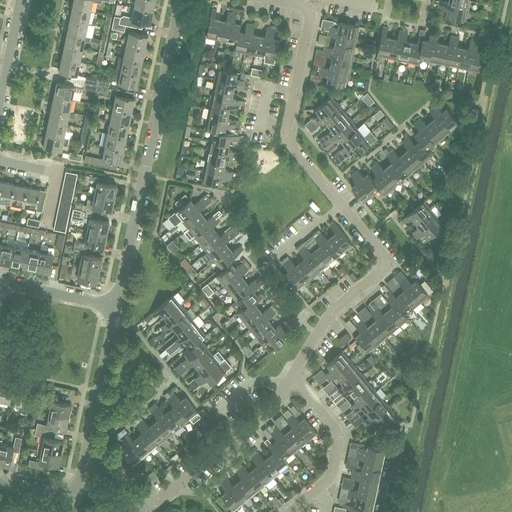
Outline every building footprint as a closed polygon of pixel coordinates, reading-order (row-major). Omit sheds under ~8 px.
[(101,0),(73,0),(72,7),(91,11),(93,1),(101,3),(101,0)] [(153,11),(155,0),(135,0),(134,7),(153,11)] [(467,10),(469,0),(449,0),(449,2),(440,0),(439,0),(439,4),(467,10)] [(465,20),(467,10),(439,4),(438,8),(447,10),(446,16),(465,20)] [(88,23),(91,11),(72,7),(70,19),(88,23)] [(151,24),(153,11),(134,7),(132,17),(124,15),(121,17),(127,18),(126,25),(143,28),(144,23),(151,24)] [(216,39),(220,20),(215,18),(217,9),(212,8),(206,37),(216,39)] [(226,41),(232,13),(228,12),(226,21),(220,20),(216,39),(226,41)] [(239,31),(241,24),(235,23),(237,14),(232,13),(226,41),(236,43),(239,31)] [(113,22),(126,25),(127,18),(121,17),(115,16),(113,22)] [(85,36),(88,23),(70,19),(67,32),(85,36)] [(124,31),(126,25),(113,22),(112,28),(124,31)] [(328,30),(357,36),(359,26),(339,22),(338,28),(329,26),(328,30)] [(245,52),(251,24),(247,23),(245,32),(239,31),(236,43),(235,50),(245,52)] [(255,54),(259,35),(253,34),(255,25),(251,24),(245,52),(255,54)] [(387,57),(392,38),(386,36),(388,27),(383,26),(377,55),(387,57)] [(265,57),(271,28),(267,27),(265,36),(259,35),(255,54),(265,57)] [(274,64),(279,39),(273,38),(275,29),(271,28),(265,57),(264,62),(274,64)] [(355,46),(357,36),(328,30),(327,34),(336,36),(335,42),(355,46)] [(397,59),(403,31),(399,30),(397,39),(392,38),(387,57),(397,59)] [(126,44),(145,49),(148,35),(129,31),(126,44)] [(407,61),(411,42),(406,41),(408,31),(403,31),(397,59),(407,61)] [(429,60),(435,32),(430,31),(428,40),(423,39),(418,58),(419,58),(429,60)] [(91,37),(85,36),(67,32),(64,45),(83,48),(84,40),(90,41),(91,37)] [(439,63),(442,43),(437,42),(439,33),(435,32),(429,60),(439,63)] [(423,39),(424,35),(419,34),(417,43),(411,42),(407,61),(418,63),(419,58),(418,58),(423,39)] [(449,65),(455,36),(450,35),(448,44),(442,43),(439,63),(449,65)] [(459,67),(463,47),(457,46),(459,37),(455,36),(449,65),(459,67)] [(469,69),(475,40),(470,39),(468,49),(463,47),(459,67),(469,69)] [(475,40),(469,69),(479,71),(483,52),(477,50),(479,41),(475,40)] [(353,56),(355,46),(335,42),(334,48),(325,46),(324,50),(353,56)] [(143,61),(145,49),(126,44),(123,57),(143,61)] [(80,61),(83,48),(64,45),(62,58),(80,61)] [(350,66),(353,56),(324,50),(316,48),(315,53),(332,56),(331,62),(350,66)] [(143,61),(123,57),(119,56),(116,69),(140,74),(143,61)] [(77,74),(80,61),(62,58),(59,71),(77,74)] [(348,76),(350,66),(331,62),(330,68),(321,66),(320,70),(348,76)] [(216,78),(244,84),(245,80),(236,78),(237,72),(218,68),(216,78)] [(137,87),(140,74),(116,69),(115,77),(119,77),(118,83),(137,87)] [(346,86),(348,76),(320,70),(319,74),(328,76),(327,82),(346,86)] [(85,82),(109,87),(111,81),(86,76),(85,82)] [(243,88),(244,84),(216,78),(213,88),(233,92),(234,87),(243,88)] [(57,82),(54,95),(72,99),(74,91),(83,93),(84,88),(84,87),(57,82)] [(108,93),(109,87),(85,82),(84,87),(84,88),(108,93)] [(232,98),(233,92),(213,88),(211,98),(240,104),(241,100),(232,98)] [(113,107),(132,111),(135,98),(116,94),(113,107)] [(70,111),(72,99),(54,95),(51,108),(70,111)] [(315,123),(338,104),(331,96),(316,108),(320,113),(313,119),(312,118),(305,124),(308,128),(315,123)] [(239,108),(240,104),(211,98),(209,108),(229,112),(230,106),(239,108)] [(329,125),(344,112),(338,104),(315,123),(308,128),(311,132),(318,126),(325,120),(329,125)] [(433,107),(451,130),(459,123),(456,119),(452,115),(447,108),(442,112),(436,105),(433,107)] [(130,124),(132,111),(113,107),(110,120),(130,124)] [(443,136),(451,130),(433,107),(429,110),(435,117),(431,121),(443,136)] [(75,112),(70,111),(51,108),(49,120),(67,124),(69,116),(74,117),(75,112)] [(227,118),(229,112),(209,108),(207,118),(236,124),(237,120),(227,118)] [(457,111),(452,115),(456,119),(461,116),(457,111)] [(321,144),(351,120),(344,112),(329,125),(333,129),(325,135),(325,134),(318,140),(321,144)] [(235,128),(236,124),(207,118),(205,129),(212,130),(224,132),(225,132),(226,127),(235,128)] [(443,136),(431,121),(426,125),(420,118),(417,120),(435,143),(443,136)] [(71,125),(67,124),(49,120),(46,133),(64,137),(66,130),(70,131),(71,125)] [(127,137),(130,124),(110,120),(107,133),(127,137)] [(342,140),(357,128),(351,120),(321,144),(325,148),(331,142),(338,136),(342,140)] [(427,149),(435,143),(417,120),(413,123),(419,130),(415,135),(419,140),(427,149)] [(364,136),(357,128),(342,140),(346,145),(332,156),(335,159),(341,154),(364,136)] [(241,135),(225,132),(224,132),(212,130),(210,140),(229,144),(231,138),(240,140),(241,135)] [(345,158),(344,157),(351,152),(355,156),(376,139),(370,131),(364,136),(341,154),(335,159),(334,160),(338,164),(345,158)] [(69,138),(64,137),(46,133),(43,146),(62,150),(63,145),(67,146),(69,138)] [(124,150),(127,137),(107,133),(105,145),(124,150)] [(419,140),(415,144),(409,136),(406,139),(424,161),(432,155),(427,149),(419,140)] [(416,168),(424,161),(406,139),(402,142),(408,149),(404,153),(416,168)] [(228,150),(229,144),(210,140),(208,150),(237,156),(237,151),(228,150)] [(122,163),(124,150),(105,145),(102,158),(85,155),(84,161),(117,168),(118,162),(122,163)] [(416,168),(404,153),(399,157),(393,149),(390,152),(408,175),(416,168)] [(236,160),(237,156),(208,150),(206,160),(225,164),(226,158),(236,160)] [(69,158),(81,161),(82,154),(70,152),(69,158)] [(400,181),(408,175),(390,152),(387,155),(393,162),(388,166),(400,181)] [(224,170),(225,164),(206,160),(204,170),(232,176),(233,171),(224,170)] [(400,181),(388,166),(384,170),(378,162),(374,165),(393,187),(400,181)] [(384,194),(393,187),(374,165),(371,168),(377,175),(373,179),(372,179),(380,188),(380,189),(384,194)] [(231,180),(232,176),(204,170),(202,180),(221,184),(222,178),(231,180)] [(372,179),(373,179),(368,173),(363,177),(357,170),(354,172),(372,195),(380,189),(380,188),(372,179)] [(65,177),(76,179),(78,174),(66,171),(65,177)] [(364,202),(372,195),(354,172),(350,175),(356,182),(352,186),(364,202)] [(75,185),(76,179),(65,177),(63,183),(75,185)] [(0,200),(11,203),(15,184),(2,181),(0,190),(0,200)] [(95,194),(114,198),(117,185),(98,181),(95,194)] [(74,191),(75,185),(63,183),(62,189),(74,191)] [(23,206),(27,186),(15,184),(11,203),(23,206)] [(41,189),(27,186),(23,206),(36,209),(36,210),(42,211),(45,200),(39,199),(41,189)] [(73,197),(74,191),(62,189),(61,194),(73,197)] [(71,203),(73,197),(61,194),(60,200),(71,203)] [(112,210),(114,198),(95,194),(94,200),(88,198),(87,205),(83,204),(82,210),(96,213),(97,207),(112,210)] [(175,225),(182,220),(209,197),(206,194),(194,204),(190,199),(168,217),(175,225)] [(200,211),(212,201),(209,197),(182,220),(188,228),(203,215),(200,211)] [(70,209),(71,203),(60,200),(59,206),(70,209)] [(415,221),(431,209),(424,201),(402,219),(405,223),(412,217),(415,221)] [(431,209),(415,221),(419,226),(412,232),(415,235),(418,232),(437,217),(441,213),(435,205),(434,206),(431,209)] [(69,214),(70,209),(59,206),(57,212),(69,214)] [(96,213),(82,210),(74,208),(71,220),(79,222),(81,220),(86,221),(87,224),(89,224),(88,230),(100,232),(107,234),(109,222),(95,218),(96,213)] [(195,236),(198,232),(217,217),(222,213),(219,210),(207,220),(203,215),(188,228),(184,231),(190,239),(195,236)] [(68,220),(69,214),(57,212),(56,218),(68,220)] [(220,221),(217,217),(198,232),(195,236),(201,244),(215,232),(216,231),(213,226),(220,221)] [(418,232),(415,235),(417,238),(425,233),(429,237),(444,225),(437,217),(418,232)] [(28,218),(27,224),(39,226),(40,220),(28,218)] [(67,226),(68,220),(56,218),(55,223),(67,226)] [(331,235),(344,251),(352,244),(334,221),(330,225),(336,232),(331,235)] [(65,232),(67,226),(55,223),(54,229),(65,232)] [(227,230),(220,235),(216,231),(215,232),(201,244),(207,251),(236,228),(233,224),(226,229),(227,230)] [(209,264),(214,259),(229,247),(225,242),(232,237),(233,237),(239,232),(236,228),(207,251),(202,256),(209,264)] [(107,234),(100,232),(88,230),(85,242),(75,240),(74,246),(88,249),(90,243),(104,246),(107,234)] [(344,251),(331,235),(327,239),(321,232),(318,235),(336,257),(344,251)] [(58,234),(56,248),(62,249),(65,235),(58,234)] [(328,264),(336,257),(318,235),(314,238),(320,245),(316,248),(328,264)] [(7,245),(8,238),(4,237),(2,244),(0,254),(0,262),(11,265),(15,247),(7,245)] [(42,245),(40,252),(37,270),(50,273),(53,255),(47,253),(48,246),(42,245)] [(229,247),(214,259),(221,267),(243,249),(240,245),(233,251),(229,247)] [(328,264),(316,248),(311,252),(305,245),(302,248),(321,270),(328,264)] [(87,255),(88,249),(74,246),(73,252),(83,254),(80,266),(99,270),(102,258),(87,255)] [(24,267),(28,249),(15,247),(11,265),(24,267)] [(313,277),(321,270),(302,248),(299,251),(304,258),(300,261),(313,277)] [(37,270),(40,252),(28,249),(24,267),(37,270)] [(313,277),(300,261),(296,265),(290,258),(286,261),(305,283),(313,277)] [(297,290),(305,283),(286,261),(283,264),(289,271),(284,275),(297,290)] [(223,284),(245,266),(243,262),(236,268),(232,263),(216,276),(223,284)] [(62,263),(59,277),(65,278),(68,264),(62,263)] [(97,283),(99,270),(80,266),(77,279),(97,283)] [(229,292),(245,279),(241,275),(248,269),(245,266),(223,284),(229,292)] [(348,272),(344,267),(338,271),(343,277),(348,272)] [(412,284),(406,276),(401,270),(397,273),(402,279),(421,301),(429,295),(428,294),(433,290),(425,280),(420,284),(417,280),(412,284)] [(358,278),(353,272),(350,275),(354,280),(358,278)] [(421,301),(402,279),(397,273),(394,276),(405,289),(400,293),(413,308),(421,301)] [(236,300),(258,281),(256,278),(248,284),(245,279),(229,292),(236,300)] [(258,295),(254,291),(261,285),(258,281),(236,300),(242,308),(243,308),(258,295)] [(413,308),(400,293),(396,297),(390,289),(386,292),(389,296),(390,296),(405,314),(413,308)] [(243,320),(259,308),(255,303),(262,297),(259,294),(258,295),(243,308),(242,308),(237,312),(243,320)] [(164,316),(180,303),(173,295),(150,314),(153,317),(160,311),(164,316)] [(408,318),(405,314),(390,296),(389,296),(386,299),(392,306),(388,310),(400,325),(408,318)] [(400,325),(388,310),(383,313),(372,300),(369,303),(392,331),(400,325)] [(163,329),(186,311),(180,303),(164,316),(168,320),(161,326),(163,329)] [(385,338),(392,331),(369,303),(367,305),(371,311),(371,312),(377,319),(372,322),(385,338)] [(250,328),(272,310),(270,306),(262,312),(259,308),(243,320),(250,328)] [(256,336),(272,324),(268,319),(275,313),(272,310),(250,328),(256,336)] [(177,331),(193,319),(186,311),(163,329),(155,336),(158,340),(173,327),(177,331)] [(377,344),(358,322),(355,318),(353,321),(356,324),(355,325),(361,332),(356,336),(369,351),(377,344)] [(177,345),(199,327),(193,319),(177,331),(181,336),(165,349),(168,352),(177,345)] [(385,338),(372,322),(367,326),(362,319),(358,322),(377,344),(385,338)] [(263,344),(285,326),(283,322),(275,328),(272,324),(256,336),(263,344)] [(285,326),(263,344),(270,352),(285,340),(281,335),(288,329),(285,326)] [(200,339),(206,335),(199,327),(177,345),(168,352),(171,355),(187,343),(190,347),(200,339)] [(338,339),(343,345),(351,338),(347,332),(338,339)] [(206,347),(200,339),(190,347),(184,351),(188,356),(174,368),(177,371),(206,347)] [(198,367),(213,355),(206,347),(177,371),(180,375),(194,363),(198,367)] [(194,378),(197,381),(219,363),(224,358),(218,351),(213,355),(198,367),(201,372),(194,378)] [(320,384),(327,378),(349,359),(342,351),(327,364),(331,368),(317,380),(320,384)] [(254,360),(257,357),(253,352),(251,354),(249,356),(249,357),(250,357),(252,360),(252,361),(253,361),(254,360)] [(224,358),(219,363),(197,381),(200,385),(207,379),(211,383),(226,371),(231,366),(224,358)] [(340,380),(356,367),(349,359),(327,378),(329,381),(337,375),(340,380)] [(335,397),(362,375),(356,367),(340,380),(344,384),(337,390),(332,394),(335,397)] [(353,395),(369,383),(362,375),(335,397),(333,399),(335,403),(350,391),(353,395)] [(191,386),(197,381),(194,378),(189,383),(191,386)] [(0,400),(9,403),(14,383),(1,381),(0,385),(0,400)] [(197,381),(191,386),(194,389),(200,385),(197,381)] [(32,390),(27,389),(27,386),(14,383),(9,403),(22,406),(21,413),(27,414),(32,390)] [(353,409),(375,391),(369,383),(353,395),(357,400),(350,406),(353,409)] [(367,411),(382,399),(375,391),(353,409),(346,415),(348,418),(363,407),(367,411)] [(50,412),(69,416),(71,404),(57,401),(58,395),(44,392),(42,398),(47,399),(45,405),(51,406),(50,412)] [(175,393),(171,396),(190,418),(193,423),(202,416),(185,396),(180,400),(175,393)] [(182,425),(190,418),(171,396),(168,399),(174,406),(169,410),(182,425)] [(366,425),(388,406),(382,399),(367,411),(370,415),(363,421),(366,425)] [(182,425),(169,410),(165,413),(159,406),(155,409),(174,431),(182,425)] [(388,406),(366,425),(369,428),(376,422),(380,427),(395,414),(388,406)] [(166,438),(174,431),(155,409),(152,412),(158,419),(154,423),(166,438)] [(66,429),(69,416),(50,412),(47,425),(37,423),(36,429),(50,432),(52,426),(66,429)] [(290,417),(308,439),(317,433),(304,417),(299,421),(293,414),(290,417)] [(301,446),(308,439),(290,417),(287,420),(292,427),(288,431),(301,446)] [(166,438),(154,423),(149,426),(143,419),(140,422),(158,444),(166,438)] [(150,451),(158,444),(140,422),(136,425),(142,432),(138,436),(150,451)] [(293,452),(274,430),(270,424),(266,427),(277,440),(272,443),(272,444),(285,459),(293,452)] [(301,446),(288,431),(283,434),(278,427),(274,430),(293,452),(301,446)] [(49,437),(50,432),(36,429),(35,435),(41,436),(40,441),(42,443),(43,443),(42,449),(61,453),(64,441),(49,437)] [(150,451),(138,436),(133,439),(127,432),(124,435),(143,457),(150,451)] [(134,464),(143,457),(124,435),(121,438),(127,445),(122,449),(134,464)] [(1,444),(0,448),(0,463),(10,466),(13,451),(19,452),(22,438),(16,437),(14,447),(1,444)] [(272,444),(272,443),(271,442),(267,445),(273,452),(269,456),(282,471),(290,464),(285,459),(272,444)] [(356,453),(385,459),(387,449),(368,445),(367,449),(358,447),(356,453)] [(59,465),(61,453),(42,449),(39,461),(30,459),(28,465),(43,468),(44,462),(59,465)] [(282,471),(269,456),(264,459),(258,452),(255,455),(274,477),(282,471)] [(383,469),(385,459),(356,453),(356,458),(365,459),(363,465),(383,469)] [(266,484),(274,477),(255,455),(252,458),(258,465),(253,469),(266,484)] [(266,484),(253,469),(249,472),(243,465),(239,468),(258,490),(266,484)] [(381,479),(383,469),(363,465),(362,471),(353,469),(352,473),(381,479)] [(250,497),(258,490),(239,468),(236,471),(242,478),(237,481),(250,497)] [(379,489),(381,479),(352,473),(351,477),(360,479),(359,485),(379,489)] [(250,497),(237,481),(233,485),(227,478),(224,481),(242,503),(250,497)] [(234,510),(242,503),(224,481),(220,483),(226,491),(221,495),(234,510)] [(377,499),(379,489),(359,485),(358,491),(349,489),(348,493),(377,499)] [(374,509),(377,499),(348,493),(347,497),(356,499),(355,505),(372,509),(374,509)] [(355,505),(344,502),(343,507),(352,509),(351,511),(371,511),(372,509),(355,505)]
